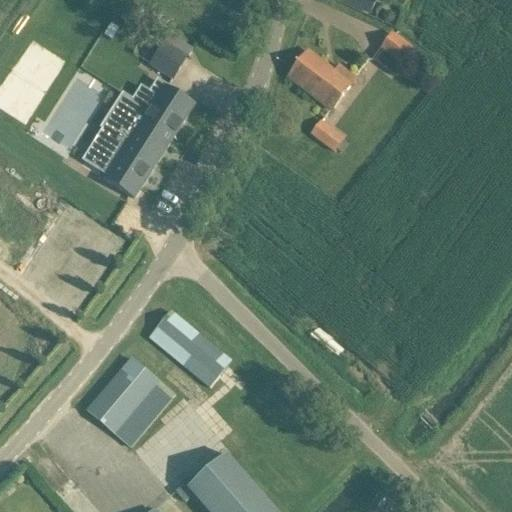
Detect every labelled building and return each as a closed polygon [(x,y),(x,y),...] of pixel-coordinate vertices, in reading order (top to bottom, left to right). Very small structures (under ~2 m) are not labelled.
[(65,0),(63,0),(58,12),(66,16),(73,4),(65,0)] [(337,0),(371,15),(377,0),(337,0)] [(171,35),(151,66),(173,80),(193,49),(171,35)] [(374,61),(395,76),(414,52),(393,36),(374,61)] [(131,125),(132,124),(127,120),(133,111),(129,109),(133,104),(39,44),(0,105),(0,118),(97,179),(98,177),(135,200),(168,148),(131,125)] [(346,75),(312,62),(304,85),(307,86),(295,119),(323,129),(335,97),(338,98),(346,75)] [(167,88),(150,114),(142,109),(141,109),(133,104),(129,109),(133,111),(127,120),(132,124),(131,125),(168,148),(195,106),(167,88)] [(65,184),(0,291),(0,408),(116,215),(65,184)] [(233,363),(171,311),(148,338),(210,390),(233,363)] [(132,449),(175,398),(132,361),(88,412),(132,449)] [(276,511),(228,456),(189,490),(208,511),(276,511)]
